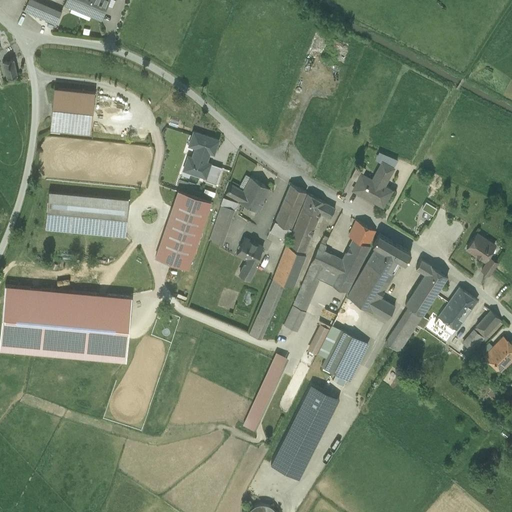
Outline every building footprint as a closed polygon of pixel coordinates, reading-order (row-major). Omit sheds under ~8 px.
[(28,0),(23,12),(56,25),(61,12),(32,0),(28,0)] [(91,0),(65,0),(64,4),(86,13),(91,0)] [(91,0),(86,13),(101,19),(109,0),(91,0)] [(3,62),(7,79),(17,76),(14,60),(3,62)] [(94,92),(54,88),(52,111),(50,128),(90,132),(92,117),(94,92)] [(195,148),(192,158),(188,156),(184,168),(192,170),(191,173),(205,178),(206,178),(210,164),(206,162),(210,153),(214,154),(219,140),(193,132),(189,146),(195,148)] [(356,180),(352,187),(380,203),(386,193),(378,188),(380,184),(391,166),(380,161),(370,178),(360,173),(356,180)] [(351,177),(356,180),(360,173),(364,166),(357,163),(351,177)] [(222,168),(210,164),(206,178),(205,178),(204,181),(216,185),(222,168)] [(250,178),(245,175),(238,188),(243,191),(250,178)] [(269,189),(250,178),(243,191),(238,188),(231,184),(226,194),(258,213),(263,205),(261,204),(269,189)] [(306,193),(290,184),(270,232),(268,232),(265,239),(279,246),(282,238),(286,240),(306,193)] [(388,189),(380,184),(378,188),(386,193),(388,189)] [(211,201),(177,190),(154,257),(188,268),(211,201)] [(128,199),(48,191),(45,228),(125,235),(128,199)] [(324,203),(308,193),(302,209),(319,217),(320,213),(324,203)] [(238,203),(223,197),(220,205),(222,206),(233,210),(235,210),(238,203)] [(335,209),(324,203),(320,213),(330,218),(335,209)] [(210,240),(222,244),(233,210),(222,206),(210,240)] [(254,221),(257,213),(244,207),(241,215),(254,221)] [(319,217),(302,209),(287,245),(304,254),(319,217)] [(375,231),(355,220),(348,236),(353,238),(369,245),(375,231)] [(491,243),(476,233),(466,247),(484,259),(491,250),(487,248),(491,243)] [(410,252),(378,234),(372,244),(376,246),(370,257),(395,271),(401,261),(405,263),(405,262),(410,252)] [(326,282),(333,285),(338,273),(336,272),(342,259),(337,257),(324,251),(327,246),(325,245),(328,238),(324,235),(284,325),(297,331),(320,279),(326,282)] [(263,247),(245,238),(236,253),(246,259),(255,263),(263,247)] [(369,245),(353,238),(342,259),(336,272),(338,273),(333,285),(348,292),(370,246),(369,245)] [(306,255),(304,254),(287,245),(286,245),(273,278),(284,283),(293,287),(306,255)] [(395,271),(370,257),(347,296),(368,308),(366,313),(384,323),(394,305),(380,297),(395,271)] [(481,269),(489,274),(497,262),(490,257),(481,269)] [(430,264),(421,258),(415,268),(424,273),(405,304),(409,306),(422,315),(437,292),(448,275),(430,264)] [(255,263),(246,259),(240,272),(250,277),(257,264),(255,263)] [(284,283),(273,278),(249,334),(260,339),(284,283)] [(129,326),(131,296),(5,285),(0,337),(0,348),(126,360),(129,326)] [(476,299),(459,288),(449,301),(439,316),(456,327),(475,301),(476,299)] [(399,351),(422,315),(409,306),(385,343),(399,351)] [(500,320),(490,310),(489,311),(473,329),(474,330),(463,343),(473,351),(500,320)] [(456,327),(439,316),(434,322),(451,334),(456,327)] [(317,353),(330,330),(320,325),(317,331),(319,332),(310,350),(317,353)] [(332,325),(330,330),(317,353),(326,358),(321,367),(335,374),(332,380),(343,385),(346,378),(349,380),(367,342),(332,325)] [(511,358),(511,344),(503,336),(486,355),(502,370),(511,358)] [(243,425),(254,429),(287,357),(277,352),(243,425)] [(338,398),(311,384),(271,464),(298,478),(338,398)]
